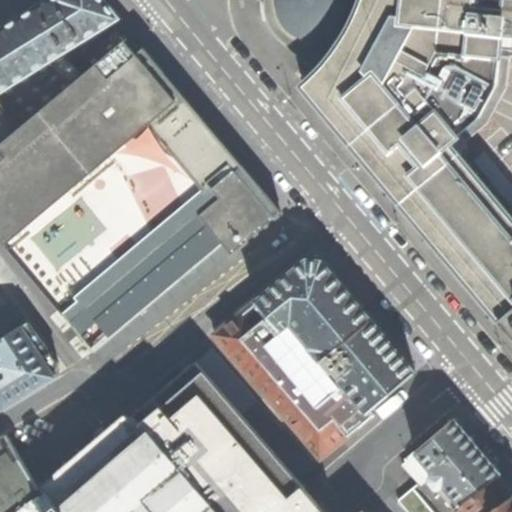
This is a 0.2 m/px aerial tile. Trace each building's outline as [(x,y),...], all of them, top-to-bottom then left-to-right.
[(0,89),(48,60),(64,50),(118,16),(104,0),(45,0),(0,28),(0,89)] [(511,0),(270,0),(270,4),(272,21),(280,33),(310,59),(310,60),(321,69),(304,85),(381,176),(500,318),(499,319),(511,334),(511,0)] [(126,38),(83,74),(69,85),(12,133),(0,142),(0,238),(95,351),(186,275),(223,245),(232,254),(236,250),(281,212),(247,171),(148,53),(142,47),(137,52),(126,38)] [(83,74),(64,50),(48,60),(69,85),(83,74)] [(0,142),(12,133),(0,116),(0,142)] [(370,316),(322,258),(307,257),(215,334),(321,457),(359,425),(360,425),(371,415),(367,410),(415,370),(370,316)] [(59,363),(29,322),(0,339),(0,359),(3,365),(0,367),(0,409),(36,388),(57,376),(59,363)] [(243,407),(254,398),(212,347),(202,355),(243,407)] [(0,511),(327,511),(316,499),(196,360),(130,417),(127,413),(39,485),(8,434),(0,438),(0,511)] [(501,473),(479,446),(455,418),(401,463),(418,482),(420,483),(428,476),(430,476),(429,480),(435,487),(440,487),(443,484),(444,485),(437,490),(438,492),(452,508),(501,473)] [(486,511),(487,511),(511,495),(511,485),(508,481),(501,473),(452,508),(456,511),(486,511)] [(431,498),(438,492),(437,490),(444,485),(443,484),(440,487),(435,487),(429,480),(430,476),(428,476),(420,483),(418,482),(431,498)] [(433,511),(413,488),(399,500),(408,511),(433,511)] [(511,511),(511,495),(487,511),(486,511),(511,511)]
